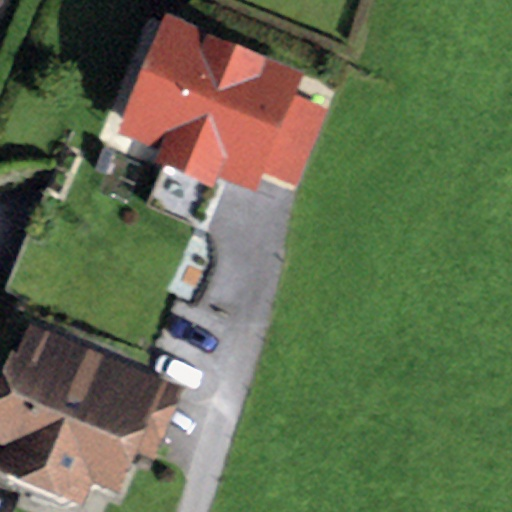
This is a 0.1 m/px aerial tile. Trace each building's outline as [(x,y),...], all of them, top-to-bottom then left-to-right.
[(125,129),(139,135),(177,42),(162,36),(125,129)] [(165,171),(150,208),(206,231),(221,195),(221,194),(230,172),(250,180),(253,173),(285,95),(288,88),(251,72),(220,60),(177,42),(139,135),(174,149),(165,171)] [(253,173),(296,188),(326,114),(285,95),(253,173)] [(87,474),(115,486),(131,447),(144,417),(102,399),(114,369),(36,337),(24,367),(19,365),(0,410),(0,438),(18,446),(7,471),(77,500),(87,474)] [(131,447),(152,456),(177,395),(114,369),(102,399),(144,417),(131,447)]
